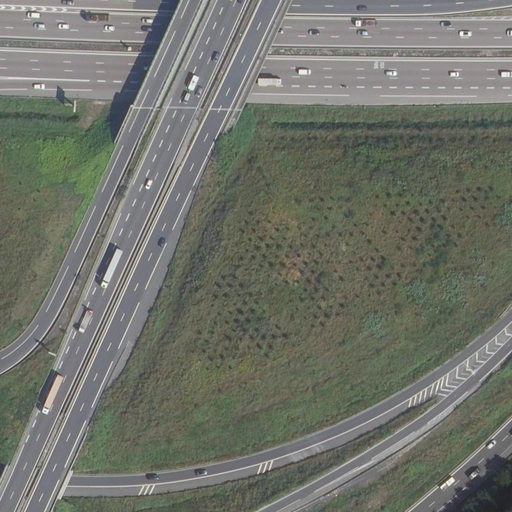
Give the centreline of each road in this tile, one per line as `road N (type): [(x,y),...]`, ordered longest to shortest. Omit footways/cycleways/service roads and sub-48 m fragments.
road 1 (motorway): [(33,511),(271,0)]
road 2 (trunk): [(230,0),(4,511)]
road 3 (motorway): [(0,475),(121,482),(272,455),(425,383),(511,315)]
road 4 (motorway): [(511,32),(0,23)]
road 5 (motorway): [(56,66),(511,72)]
road 6 (motorway): [(194,0),(58,301),(32,341),(0,364)]
road 7 (motorway): [(492,0),(84,0)]
road 8 (trunk): [(265,511),(412,427),(511,342)]
